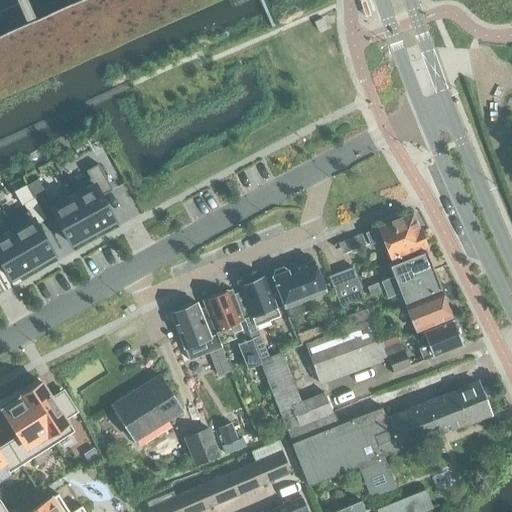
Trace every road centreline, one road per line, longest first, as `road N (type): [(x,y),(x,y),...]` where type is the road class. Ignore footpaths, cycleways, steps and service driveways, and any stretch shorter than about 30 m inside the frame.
road 1 (residential): [(0,347),(423,111)]
road 2 (secondary): [(423,111),(511,305)]
road 3 (secondary): [(511,250),(436,75)]
road 4 (residential): [(436,75),(473,60),(483,67),(511,167)]
